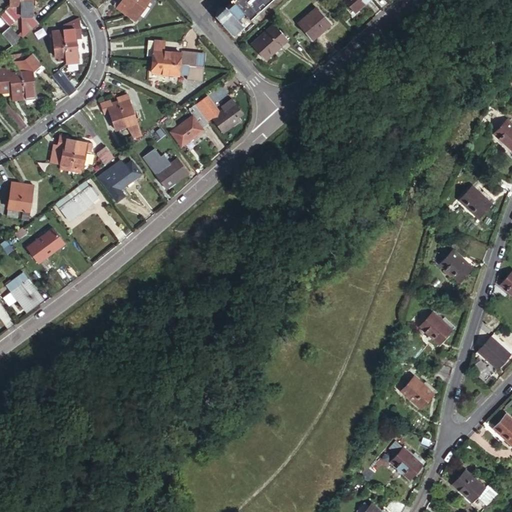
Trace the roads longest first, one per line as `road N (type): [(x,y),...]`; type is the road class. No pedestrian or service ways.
road 1 (residential): [(284,114),(0,348)]
road 2 (residential): [(445,436),(511,207)]
road 3 (residential): [(0,156),(84,92),(100,63),(96,22),(77,0)]
road 4 (residential): [(413,0),(284,114)]
road 5 (residential): [(284,114),(197,14)]
